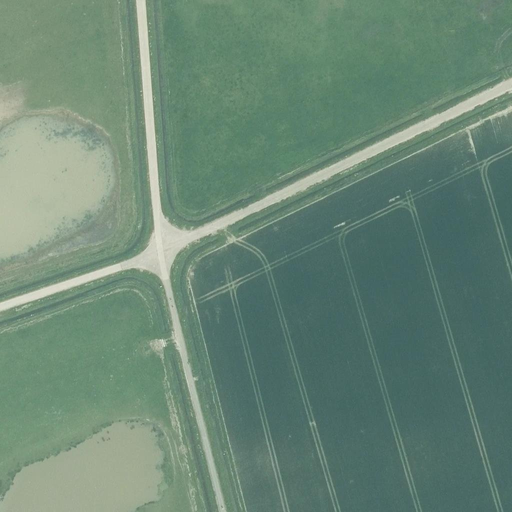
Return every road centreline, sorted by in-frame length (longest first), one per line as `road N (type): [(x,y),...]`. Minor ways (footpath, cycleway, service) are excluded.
road 1 (unclassified): [(160,251),(511,83)]
road 2 (unclassified): [(160,251),(141,0)]
road 3 (unclassified): [(0,306),(160,251)]
